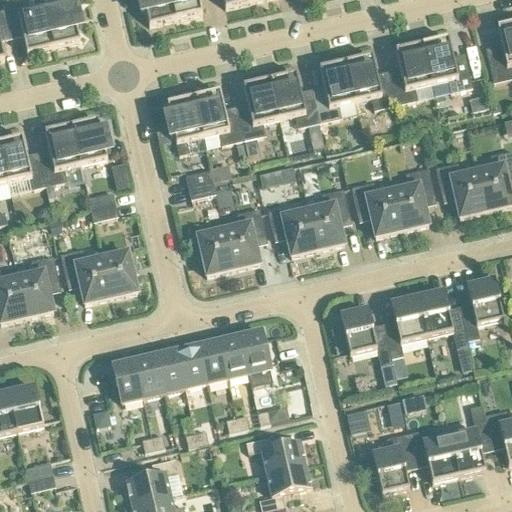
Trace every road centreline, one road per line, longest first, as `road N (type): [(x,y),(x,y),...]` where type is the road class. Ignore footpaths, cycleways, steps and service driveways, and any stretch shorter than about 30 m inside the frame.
road 1 (residential): [(469,0),(122,80)]
road 2 (residential): [(179,328),(122,80)]
road 3 (residential): [(351,511),(302,300)]
road 4 (residential): [(511,251),(302,300)]
road 5 (residential): [(92,511),(57,357)]
road 6 (residential): [(302,300),(179,328)]
road 7 (residential): [(179,328),(57,357)]
road 8 (residential): [(122,80),(0,108)]
